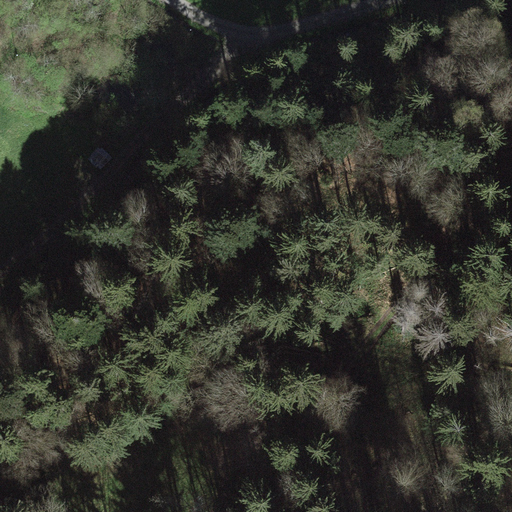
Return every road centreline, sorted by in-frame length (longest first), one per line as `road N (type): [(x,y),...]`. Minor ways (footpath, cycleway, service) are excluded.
road 1 (track): [(242,33),(29,248),(0,266)]
road 2 (unclassified): [(173,0),(252,34),(388,0)]
